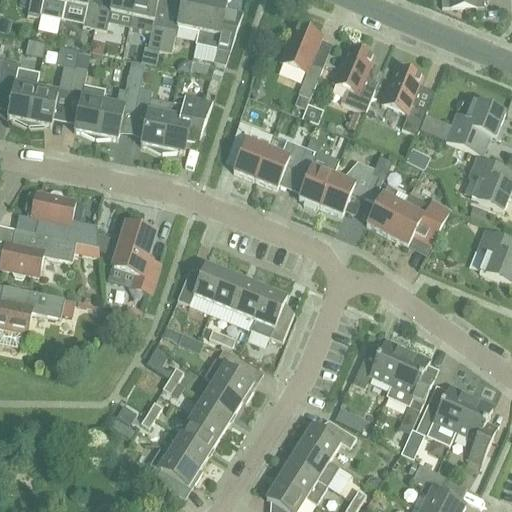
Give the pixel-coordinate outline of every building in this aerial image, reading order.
[(63,22),(66,5),(67,0),(30,0),(28,18),(41,20),(41,17),(63,22)] [(67,0),(66,5),(87,10),(83,30),(95,32),(100,9),(89,6),(89,0),(67,0)] [(100,9),(95,32),(107,35),(111,15),(132,20),(136,0),(114,0),(112,11),(100,9)] [(136,0),(132,20),(154,24),(159,0),(136,0)] [(199,34),(206,0),(183,0),(177,29),(199,34)] [(221,3),(215,0),(206,0),(199,34),(221,39),(215,66),(226,68),(236,38),(222,35),(228,4),(221,3)] [(441,0),(442,11),(466,11),(465,0),(441,0)] [(160,54),(165,31),(153,28),(148,52),(160,54)] [(297,29),(289,48),(282,66),(307,77),(299,97),(311,102),(323,71),(312,66),(323,40),(297,29)] [(177,33),(165,31),(160,54),(172,57),(177,33)] [(334,87),(347,93),(341,106),(366,116),(376,93),(364,88),(375,61),(349,51),(334,87)] [(29,130),(37,91),(40,77),(21,73),(22,68),(5,64),(5,68),(1,84),(0,88),(14,91),(8,121),(15,123),(29,130)] [(71,94),(76,71),(64,68),(59,92),(71,94)] [(117,108),(104,105),(96,143),(111,142),(118,144),(124,113),(136,116),(141,92),(145,73),(131,70),(125,94),(120,93),(117,108)] [(424,81),(397,70),(382,107),(408,118),(402,132),(418,139),(428,114),(413,108),(424,81)] [(88,73),(76,71),(71,94),(83,97),(88,73)] [(59,96),(37,91),(29,130),(45,129),(52,130),(59,96)] [(141,92),(136,116),(148,118),(141,149),(148,150),(162,157),(170,119),(169,118),(172,106),(151,102),(153,95),(141,92)] [(170,119),(162,157),(178,156),(185,158),(191,125),(206,128),(213,106),(185,100),(181,121),(170,119)] [(96,143),(104,105),(82,101),(75,135),(82,136),(96,143)] [(458,117),(447,145),(483,160),(491,140),(500,144),(505,133),(501,131),(506,117),(474,104),(467,121),(458,117)] [(256,185),(269,152),(248,143),(253,130),(240,125),(233,148),(244,152),(234,176),(256,185)] [(269,152),(256,185),(277,194),(287,170),(298,174),(307,152),(310,144),(303,141),(299,149),(287,144),(282,157),(269,152)] [(307,152),(298,174),(309,179),(299,202),(306,205),(304,209),(315,213),(316,209),(321,211),(334,179),(323,174),(326,167),(324,163),(317,161),(318,157),(307,152)] [(511,175),(478,162),(470,182),(478,186),(472,203),(504,216),(510,202),(511,202),(511,189),(509,189),(511,182),(511,175)] [(334,179),(321,211),(343,220),(352,196),(363,201),(375,173),(358,166),(343,182),(334,179)] [(377,166),(375,173),(363,201),(375,205),(384,183),(380,181),(385,169),(377,166)] [(388,239),(404,209),(394,203),(398,194),(388,189),(367,228),(388,239)] [(77,247),(99,251),(98,229),(72,224),(76,204),(63,201),(63,199),(61,196),(54,195),(51,197),(50,199),(37,196),(32,222),(39,223),(36,237),(36,238),(77,246),(77,247)] [(404,209),(388,239),(408,251),(430,210),(410,199),(404,209)] [(443,229),(432,223),(419,248),(430,254),(443,229)] [(127,228),(113,271),(136,279),(132,291),(151,297),(160,268),(147,264),(156,237),(127,228)] [(36,238),(36,237),(16,233),(13,248),(5,246),(0,272),(13,275),(13,277),(15,280),(23,282),(26,279),(26,277),(39,280),(43,260),(73,266),(75,256),(100,262),(99,251),(77,247),(77,246),(36,238)] [(511,245),(504,242),(486,235),(478,255),(487,259),(480,276),(494,282),(511,288),(511,245)] [(214,307),(228,273),(214,267),(212,271),(206,268),(194,299),(182,294),(178,304),(190,309),(194,299),(214,307)] [(228,273),(214,307),(234,315),(247,285),(241,282),(243,279),(228,273)] [(247,285),(234,315),(254,324),(268,289),(254,283),(252,287),(247,285)] [(65,304),(66,302),(4,289),(1,304),(0,303),(0,330),(2,331),(2,333),(0,334),(0,347),(18,351),(21,349),(22,340),(20,337),(21,335),(28,336),(32,316),(61,322),(62,319),(73,321),(76,306),(65,304)] [(268,289),(254,324),(250,334),(282,347),(294,317),(283,312),(287,301),(281,299),(283,295),(268,289)] [(222,348),(225,339),(213,334),(210,343),(222,348)] [(225,339),(222,348),(233,352),(236,344),(225,339)] [(392,390),(407,358),(398,354),(400,349),(386,343),(375,369),(364,364),(353,387),(365,393),(371,380),(392,390)] [(224,370),(214,386),(243,405),(246,407),(254,394),(251,392),(254,387),(247,382),(254,372),(227,355),(224,353),(216,365),(224,370)] [(407,358),(392,390),(387,401),(421,416),(431,394),(420,389),(431,363),(418,357),(416,362),(407,358)] [(177,372),(170,383),(178,388),(184,377),(177,372)] [(178,388),(170,383),(163,394),(171,398),(178,388)] [(243,405),(214,386),(203,403),(233,422),(243,405)] [(457,435),(471,403),(462,399),(464,395),(450,389),(439,415),(428,410),(416,435),(428,441),(434,425),(457,435)] [(233,422),(203,403),(192,421),(222,439),(233,422)] [(480,407),(471,403),(457,435),(476,444),(468,462),(482,468),(494,440),(483,435),(495,409),(482,403),(480,407)] [(148,418),(156,422),(163,412),(155,407),(148,418)] [(156,422),(148,418),(142,428),(149,433),(156,422)] [(192,421),(181,438),(211,457),(222,439),(192,421)] [(298,445),(330,465),(341,447),(350,453),(357,442),(348,436),(341,446),(313,429),(310,434),(306,432),(298,445)] [(181,438),(171,455),(181,461),(200,473),(211,457),(181,438)] [(340,472),(330,465),(298,445),(290,459),(293,461),(290,466),(329,490),(340,472)] [(181,461),(171,455),(160,473),(155,470),(149,481),(180,502),(187,491),(189,492),(192,486),(196,488),(204,475),(200,473),(181,461)] [(329,490),(290,466),(287,471),(284,469),(275,482),(307,502),(317,508),(329,490)] [(423,511),(465,511),(467,510),(440,496),(447,482),(421,468),(413,484),(424,489),(421,496),(428,502),(423,511)] [(300,511),(307,502),(275,482),(267,496),(270,498),(267,503),(280,511),(300,511)] [(353,505),(360,510),(367,499),(359,495),(353,505)]
